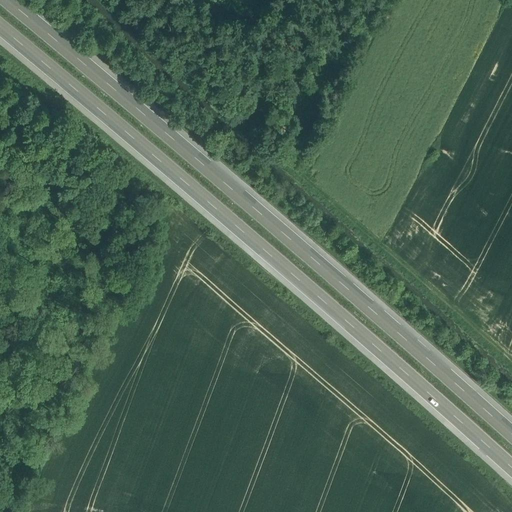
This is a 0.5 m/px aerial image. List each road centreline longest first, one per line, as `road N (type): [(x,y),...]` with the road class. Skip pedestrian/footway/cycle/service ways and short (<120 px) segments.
road 1 (motorway): [(0,29),(511,468)]
road 2 (motorway): [(511,435),(7,0)]
road 3 (track): [(511,358),(113,0)]
